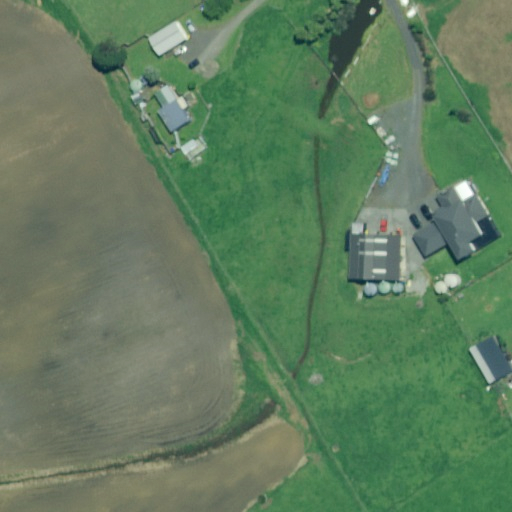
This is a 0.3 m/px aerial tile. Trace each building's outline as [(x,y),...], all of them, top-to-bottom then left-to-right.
[(191,39),(181,22),(147,43),(158,60),(191,39)] [(176,133),(195,121),(189,110),(199,104),(192,93),(182,99),(174,85),(160,94),(169,108),(164,112),(176,133)] [(209,149),(199,138),(185,150),(194,161),(209,149)] [(493,216),(473,182),(444,199),(449,207),(440,212),(469,260),(482,252),(478,245),(493,236),(485,221),(493,216)] [(454,244),(442,223),(419,235),(431,257),(454,244)] [(406,281),(407,237),(358,235),(356,279),(406,281)]
